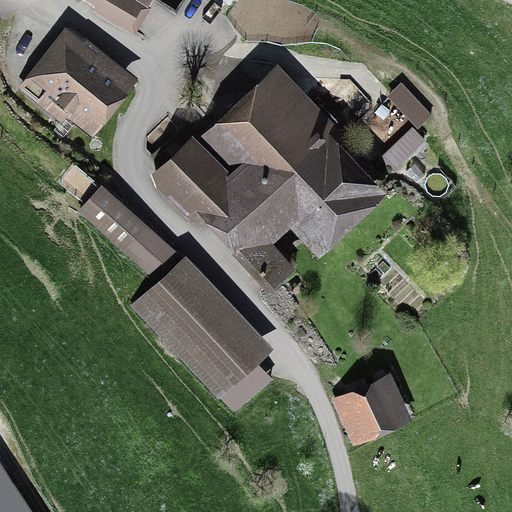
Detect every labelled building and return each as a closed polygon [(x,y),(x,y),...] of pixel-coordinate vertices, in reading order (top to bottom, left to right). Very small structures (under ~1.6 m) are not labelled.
[(93,7),(128,27),(142,2),(138,0),(87,0),(95,4),(93,7)] [(22,86),(59,118),(71,104),(91,120),(123,80),(65,32),(22,86)] [(258,231),(288,203),(320,238),(384,178),(279,69),(198,144),(184,128),(152,157),(271,283),(289,267),(265,240),(266,240),(258,231)] [(121,252),(124,249),(155,277),(176,254),(118,201),(94,228),(121,252)] [(256,356),(175,270),(137,306),(218,392),(256,356)] [(355,444),(412,418),(392,374),(335,399),(355,444)] [(473,401),(463,405),(467,415),(476,411),(473,401)] [(21,511),(0,479),(0,511),(21,511)]
